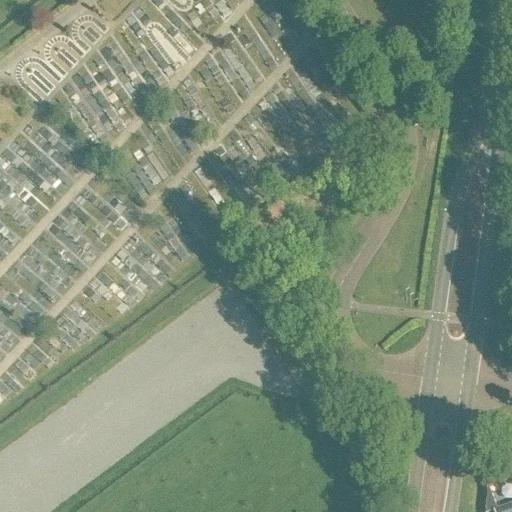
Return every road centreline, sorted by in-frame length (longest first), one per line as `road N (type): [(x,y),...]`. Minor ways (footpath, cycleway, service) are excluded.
road 1 (unclassified): [(431,378),(374,373),(349,357),(336,334),(342,283),(400,187),(407,157),(394,97),(326,0)]
road 2 (primary): [(501,86),(453,212),(431,378)]
road 3 (primary): [(467,383),(501,86)]
road 4 (primary): [(431,378),(412,511)]
road 5 (primary): [(450,511),(467,383)]
